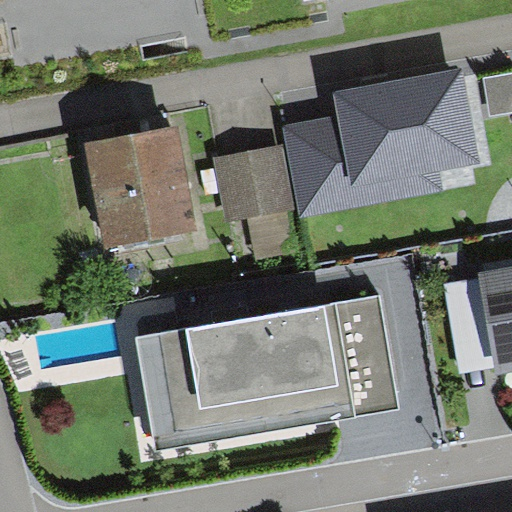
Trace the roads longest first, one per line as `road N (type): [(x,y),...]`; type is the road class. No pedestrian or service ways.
road 1 (residential): [(0,120),(511,28)]
road 2 (residential): [(511,454),(175,511)]
